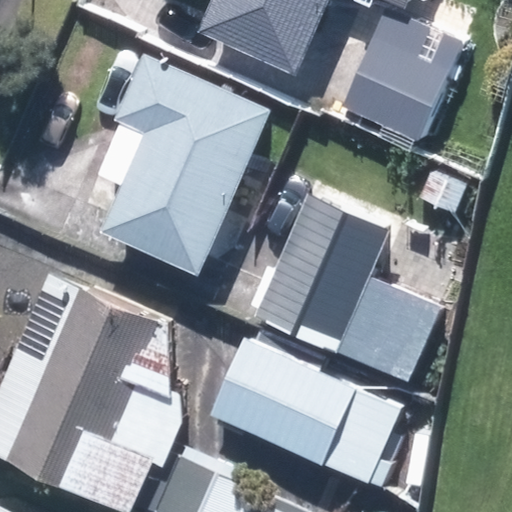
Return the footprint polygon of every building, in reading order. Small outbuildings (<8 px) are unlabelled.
[(220,0),(208,28),(300,70),(331,0),(220,0)] [(468,41),(392,6),(347,103),(423,138),(468,41)] [(205,271),(276,109),(150,54),(124,115),(154,129),(110,230),(205,271)] [(311,179),(280,166),(255,229),(286,241),(311,179)] [(336,343),(348,315),(388,330),(401,298),(362,283),(367,272),(294,244),(266,316),(336,343)] [(176,326),(56,273),(0,399),(0,448),(138,509),(142,500),(169,511),(204,511),(222,471),(156,442),(176,395),(176,326)] [(247,338),(215,415),(375,481),(407,404),(247,338)] [(319,511),(279,493),(270,511),(319,511)] [(24,511),(0,501),(0,511),(24,511)]
